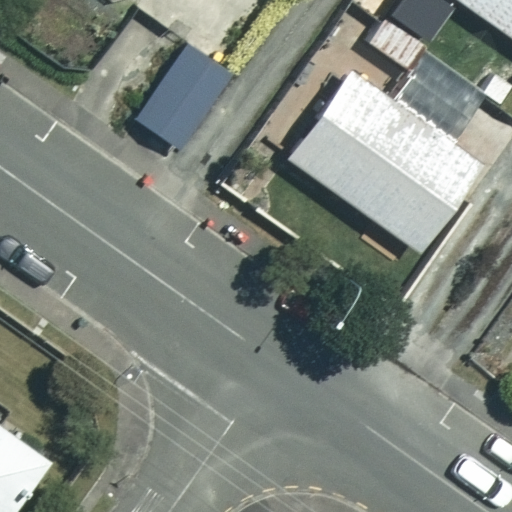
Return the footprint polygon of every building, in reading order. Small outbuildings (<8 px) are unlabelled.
[(188,0),(236,34),(260,0),(188,0)] [(511,0),(463,0),(511,33),(511,0)] [(424,39),(384,10),(363,39),(403,69),(424,39)] [(229,78),(182,43),(132,111),(179,146),(229,78)] [(485,92),(426,50),(391,98),(350,69),(289,155),(420,249),(481,163),(450,141),(485,92)] [(0,422),(0,511),(4,511),(46,455),(0,422)]
